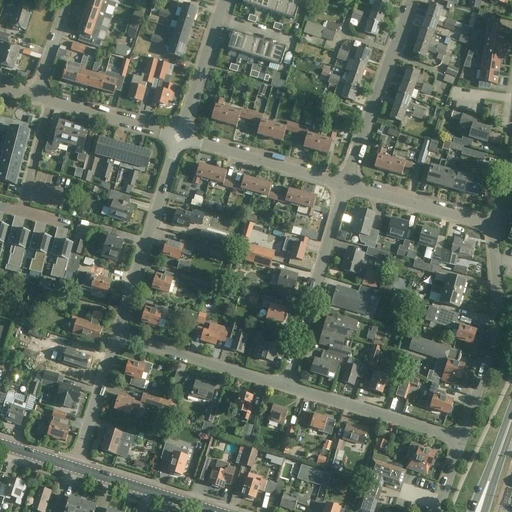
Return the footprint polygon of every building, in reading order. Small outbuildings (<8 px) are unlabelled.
[(19,0),(7,0),(6,5),(15,8),(10,25),(25,30),(33,4),(19,0)] [(105,0),(89,0),(87,7),(106,14),(108,6),(115,8),(116,4),(107,1),(105,0)] [(244,0),(243,4),(256,8),(258,0),(244,0)] [(258,0),(256,8),(269,12),(272,0),(258,0)] [(272,0),(269,12),(282,16),(286,2),(280,0),(272,0)] [(389,0),(376,0),(373,8),(385,13),(389,0)] [(507,0),(470,0),(469,8),(479,9),(480,0),(491,0),(491,2),(507,5),(507,0)] [(282,16),(295,20),(299,6),(286,2),(282,16)] [(431,4),(426,17),(438,21),(443,9),(431,4)] [(184,5),(180,17),(193,21),(197,9),(184,5)] [(87,7),(82,20),(102,26),(104,19),(111,21),(112,16),(106,14),(87,7)] [(371,16),(364,14),(363,18),(381,24),(385,13),(373,8),(371,16)] [(135,10),(131,22),(140,25),(144,13),(135,10)] [(193,21),(180,17),(176,30),(189,34),(193,21)] [(426,17),(422,30),(434,34),(436,26),(444,28),(445,23),(438,21),(426,17)] [(487,17),(484,34),(502,37),(504,25),(498,24),(498,18),(487,17)] [(363,18),(361,22),(368,24),(365,33),(376,37),(381,24),(363,18)] [(108,28),(102,26),(82,20),(78,33),(81,34),(78,41),(88,45),(90,41),(96,43),(100,31),(107,34),(108,28)] [(140,25),(131,22),(127,34),(136,37),(140,25)] [(326,29),(336,33),(338,26),(328,22),(326,29)] [(445,23),(444,28),(453,32),(455,27),(445,23)] [(336,33),(325,29),(322,38),(333,42),(336,33)] [(189,34),(176,30),(172,42),(185,46),(189,34)] [(422,30),(417,42),(437,49),(438,44),(439,43),(431,41),(434,34),(422,30)] [(12,37),(0,32),(0,40),(10,44),(12,37)] [(244,36),(234,32),(228,50),(239,53),(244,36)] [(502,37),(484,34),(482,46),(500,49),(502,37)] [(157,44),(159,37),(152,35),(150,41),(157,44)] [(471,39),(461,35),(459,42),(469,46),(471,39)] [(254,39),(244,36),(239,53),(249,56),(254,39)] [(159,37),(157,44),(164,46),(166,39),(159,37)] [(265,42),(254,39),(249,56),(259,60),(265,42)] [(185,46),(172,42),(168,55),(181,59),(185,46)] [(275,46),(265,42),(259,60),(270,63),(275,46)] [(437,49),(417,42),(413,54),(425,58),(427,52),(435,55),(436,53),(437,49)] [(4,44),(0,56),(0,64),(13,69),(19,49),(4,44)] [(73,44),(71,51),(83,55),(85,48),(73,44)] [(131,49),(118,45),(115,54),(128,58),(131,49)] [(286,49),(275,46),(270,63),(280,66),(286,49)] [(500,49),(482,46),(481,58),(498,61),(500,49)] [(357,54),(350,52),(348,58),(355,61),(366,65),(371,52),(359,48),(357,54)] [(22,54),(40,59),(42,56),(24,50),(22,54)] [(340,50),(338,55),(348,58),(350,52),(349,51),(348,53),(340,50)] [(498,61),(481,58),(479,70),(497,73),(498,61)] [(331,69),(332,60),(324,59),(323,68),(331,69)] [(106,73),(105,75),(101,91),(114,95),(115,91),(121,93),(121,90),(129,61),(124,60),(119,77),(106,73)] [(155,79),(159,63),(149,60),(144,75),(142,75),(141,78),(133,76),(130,86),(131,86),(128,99),(141,103),(147,83),(153,85),(154,79),(155,79)] [(366,65),(355,61),(350,73),(362,77),(366,65)] [(68,62),(67,67),(63,81),(76,84),(80,71),(81,66),(68,62)] [(159,63),(155,79),(160,80),(153,103),(166,107),(167,102),(171,103),(176,88),(168,86),(171,77),(167,76),(169,65),(159,63)] [(459,70),(449,66),(446,73),(456,77),(459,70)] [(408,69),(403,82),(415,86),(420,73),(408,69)] [(497,73),(479,70),(476,88),(488,90),(489,84),(495,85),(497,73)] [(92,74),(80,71),(76,84),(89,88),(92,74)] [(27,72),(26,74),(18,72),(17,78),(27,81),(30,73),(27,72)] [(97,75),(92,74),(89,88),(101,91),(105,75),(99,73),(97,75)] [(348,80),(341,78),(339,83),(358,90),(362,77),(350,73),(348,80)] [(339,83),(341,78),(331,75),(329,79),(339,83)] [(260,85),(250,82),(248,87),(258,90),(260,85)] [(415,86),(403,82),(399,94),(411,98),(414,90),(420,93),(422,88),(415,86)] [(452,91),(454,86),(446,82),(443,88),(452,91)] [(339,83),(338,87),(344,89),(341,97),(353,102),(358,90),(339,83)] [(261,85),(259,94),(265,96),(267,87),(261,85)] [(285,85),(283,91),(292,93),(293,87),(285,85)] [(411,98),(399,94),(394,106),(406,111),(411,98)] [(438,95),(436,100),(446,104),(448,99),(438,95)] [(224,124),(228,109),(229,105),(223,103),(223,100),(215,98),(213,105),(215,106),(211,120),(224,124)] [(341,108),(332,105),(330,111),(339,114),(341,108)] [(406,111),(394,106),(390,119),(402,123),(406,111)] [(488,106),(487,117),(493,118),(495,107),(488,106)] [(230,110),(228,109),(224,124),(237,127),(239,118),(248,120),(250,112),(241,110),(240,113),(234,111),(234,110),(230,109),(230,110)] [(453,112),(451,119),(461,122),(460,126),(472,130),(470,138),(487,143),(491,129),(476,125),(478,119),(453,112)] [(270,139),(274,124),(273,124),(274,123),(269,122),(269,123),(261,121),(263,116),(253,113),(251,121),(260,124),(257,135),(270,139)] [(68,145),(74,126),(59,122),(58,126),(50,124),(47,137),(49,138),(45,151),(52,153),(52,152),(57,153),(60,142),(68,145)] [(274,124),(270,139),(282,142),(286,131),(295,133),(297,125),(288,123),(286,128),(280,126),(280,125),(276,124),(276,125),(274,124)] [(74,126),(68,145),(77,147),(76,153),(79,154),(77,160),(85,162),(90,147),(84,145),(88,130),(74,126)] [(317,152),(321,138),(320,137),(320,136),(316,135),(315,136),(308,134),(309,129),(300,126),(298,134),(307,136),(304,148),(317,152)] [(27,139),(29,132),(11,127),(8,138),(25,142),(26,138),(27,139)] [(323,131),(321,138),(317,152),(329,155),(333,141),(334,142),(336,134),(329,132),(328,133),(323,131)] [(24,147),(25,142),(8,138),(3,137),(0,148),(5,149),(23,154),(25,147),(24,147)] [(472,143),(462,141),(454,138),(453,143),(470,148),(472,143)] [(108,158),(113,143),(100,139),(96,155),(108,158)] [(433,139),(429,152),(435,154),(439,140),(433,139)] [(417,165),(423,167),(430,142),(424,140),(417,165)] [(113,143),(108,158),(107,165),(112,167),(115,160),(121,162),(125,146),(113,143)] [(463,146),(452,143),(450,150),(462,153),(463,146)] [(138,150),(125,146),(121,162),(134,165),(138,150)] [(388,172),(392,159),(382,157),(384,150),(378,148),(376,155),(378,156),(374,168),(388,172)] [(22,160),(23,154),(5,149),(2,159),(20,163),(21,159),(22,160)] [(472,158),(474,152),(463,149),(462,152),(462,155),(472,158)] [(151,153),(138,150),(134,165),(146,169),(151,153)] [(59,158),(66,161),(69,156),(61,152),(59,158)] [(474,152),(472,158),(483,161),(485,155),(474,152)] [(19,170),(21,163),(20,163),(2,159),(0,158),(0,169),(17,174),(18,170),(19,170)] [(392,159),(388,172),(401,176),(404,167),(411,169),(413,164),(406,162),(405,163),(392,159)] [(439,186),(446,162),(441,160),(439,168),(432,166),(427,183),(439,186)] [(451,163),(446,162),(439,186),(452,190),(456,173),(449,171),(451,163)] [(209,181),(213,168),(199,164),(196,177),(195,176),(192,184),(198,185),(200,178),(203,179),(202,181),(208,183),(208,180),(209,181)] [(112,167),(107,165),(103,179),(108,180),(112,167)] [(464,175),(456,173),(452,190),(464,193),(471,169),(466,167),(464,175)] [(227,172),(213,168),(209,181),(212,181),(211,184),(217,186),(218,183),(223,185),(223,186),(230,188),(232,182),(225,180),(227,172)] [(16,178),(17,174),(0,169),(0,181),(15,185),(17,179),(16,178)] [(476,170),(471,169),(464,193),(477,197),(481,180),(474,177),(476,170)] [(85,171),(83,180),(89,182),(91,172),(85,171)] [(254,193),(258,181),(244,177),(242,186),(235,183),(233,189),(232,194),(235,195),(237,190),(240,191),(241,190),(248,191),(247,194),(253,195),(253,193),(254,193)] [(132,187),(134,187),(135,180),(130,178),(128,185),(126,193),(130,194),(132,187)] [(272,185),(258,181),(254,193),(257,194),(256,197),(262,198),(262,196),(268,197),(267,199),(275,201),(276,195),(269,193),(272,185)] [(299,206),(303,193),(289,189),(287,198),(280,196),(278,201),(285,204),(286,202),(292,204),(292,206),(297,208),(298,206),(299,206)] [(108,190),(106,200),(111,201),(110,204),(113,205),(109,217),(129,223),(134,208),(129,206),(131,197),(108,190)] [(303,193),(299,206),(302,207),(301,209),(307,211),(307,208),(309,208),(307,216),(312,217),(314,210),(313,209),(316,197),(303,193)] [(204,199),(196,196),(194,202),(192,201),(191,205),(201,208),(204,199)] [(177,210),(173,226),(182,229),(183,228),(189,230),(191,224),(201,227),(205,215),(192,211),(191,215),(177,210)] [(368,236),(370,230),(375,214),(359,210),(353,232),(360,234),(368,236)] [(392,219),(387,236),(403,240),(408,223),(392,219)] [(0,257),(8,229),(8,227),(1,225),(0,224),(0,257)] [(440,263),(443,249),(435,247),(439,232),(423,227),(419,245),(434,249),(431,260),(433,261),(432,266),(433,266),(440,268),(441,263),(440,263)] [(20,269),(29,235),(30,233),(22,231),(17,229),(17,231),(11,230),(7,244),(13,245),(15,246),(13,255),(11,254),(8,265),(20,269)] [(225,248),(228,238),(228,237),(203,230),(200,240),(213,244),(225,248)] [(368,236),(360,234),(359,237),(361,243),(366,244),(365,247),(374,249),(375,245),(379,232),(370,230),(368,236)] [(340,232),(338,240),(345,242),(347,234),(340,232)] [(107,244),(102,259),(117,263),(123,245),(115,242),(117,237),(105,234),(102,243),(107,244)] [(41,274),(50,240),(51,238),(44,236),(39,235),(38,237),(33,236),(29,250),(34,251),(37,252),(35,260),(32,260),(29,271),(41,274)] [(237,240),(228,238),(225,248),(228,249),(235,250),(237,240)] [(287,239),(283,252),(292,255),(290,259),(302,263),(306,248),(306,247),(308,241),(301,239),(301,241),(291,238),(290,240),(287,239)] [(444,244),(443,249),(440,263),(441,263),(442,264),(455,268),(454,272),(467,275),(468,269),(456,267),(458,257),(471,260),(475,242),(455,238),(453,246),(444,244)] [(84,242),(76,240),(72,252),(80,255),(84,242)] [(400,246),(399,250),(407,253),(410,242),(405,240),(403,247),(400,246)] [(63,280),(72,246),(72,244),(65,242),(60,241),(59,243),(54,241),(50,255),(56,257),(58,257),(56,266),(53,265),(51,277),(63,280)] [(163,255),(178,260),(181,252),(190,255),(193,246),(181,242),(180,246),(167,242),(165,248),(164,248),(162,253),(164,254),(163,255)] [(228,249),(225,248),(213,244),(210,257),(225,261),(228,249)] [(250,245),(247,254),(272,261),(275,253),(250,245)] [(378,259),(380,252),(368,248),(366,255),(378,259)] [(247,254),(236,251),(235,250),(233,257),(245,260),(247,254)] [(348,250),(341,272),(359,277),(365,254),(348,250)] [(399,251),(397,257),(405,259),(407,253),(399,251)] [(380,252),(378,259),(375,268),(384,270),(389,254),(380,252)] [(82,257),(71,254),(66,272),(77,275),(82,257)] [(247,254),(245,260),(245,262),(270,269),(272,261),(247,254)] [(167,257),(165,265),(183,271),(186,264),(167,257)] [(433,266),(432,266),(415,261),(413,268),(431,273),(433,266)] [(275,269),(274,274),(281,276),(276,291),(285,294),(287,287),(294,289),(298,276),(282,271),(275,269)] [(182,272),(180,278),(207,287),(209,280),(182,272)] [(153,281),(152,287),(153,287),(153,289),(168,293),(172,280),(173,275),(166,273),(164,278),(157,275),(155,282),(153,281)] [(366,276),(363,284),(376,288),(379,275),(374,273),(372,278),(366,276)] [(444,290),(462,295),(466,281),(436,273),(434,280),(445,283),(444,290)] [(89,274),(85,287),(107,294),(111,281),(89,274)] [(383,279),(379,291),(389,294),(392,282),(383,279)] [(370,301),(371,299),(371,297),(374,298),(376,291),(360,286),(358,293),(337,286),(331,306),(357,314),(365,316),(368,309),(369,303),(370,301)] [(31,302),(35,290),(30,288),(26,300),(31,302)] [(250,290),(248,296),(258,299),(260,293),(250,290)] [(462,295),(444,290),(442,296),(431,293),(429,300),(458,308),(462,295)] [(157,291),(154,299),(173,305),(175,297),(157,291)] [(410,292),(408,299),(422,303),(424,296),(410,292)] [(112,302),(113,296),(95,293),(94,300),(112,302)] [(248,296),(246,303),(257,306),(258,299),(248,296)] [(263,296),(261,301),(264,302),(262,307),(269,309),(266,321),(273,323),(274,320),(282,323),(286,310),(284,309),(286,302),(273,299),(263,296)] [(411,302),(408,313),(417,316),(421,305),(411,302)] [(143,315),(141,320),(143,321),(142,322),(151,325),(150,326),(155,328),(156,326),(158,327),(160,319),(167,321),(170,311),(155,306),(154,311),(147,309),(145,315),(143,315)] [(429,307),(425,320),(459,332),(456,339),(472,344),(472,343),(474,344),(476,338),(474,338),(476,331),(464,327),(464,325),(457,323),(457,321),(456,320),(457,316),(438,310),(429,307)] [(185,310),(183,316),(191,319),(197,321),(199,314),(185,310)] [(77,318),(72,334),(97,342),(102,326),(99,325),(100,321),(101,321),(103,314),(94,311),(92,319),(93,319),(92,323),(77,318)] [(197,321),(196,322),(204,325),(207,315),(200,313),(199,313),(199,314),(197,321)] [(323,332),(345,338),(349,326),(356,328),(358,321),(343,316),(342,322),(331,319),(327,318),(323,332)] [(191,319),(188,328),(194,330),(196,322),(197,321),(191,319)] [(229,330),(227,338),(233,340),(230,350),(242,353),(247,336),(243,335),(245,327),(231,323),(229,330)] [(198,327),(196,333),(203,335),(201,341),(215,345),(217,340),(225,342),(227,338),(229,330),(211,324),(208,332),(206,331),(206,330),(198,327)] [(29,333),(33,334),(41,337),(44,338),(46,332),(31,327),(29,333)] [(264,346),(262,350),(260,357),(260,359),(272,362),(276,347),(267,345),(269,341),(263,339),(264,336),(273,338),(273,336),(264,333),(257,331),(255,337),(253,343),(264,346)] [(334,349),(332,355),(341,357),(347,359),(349,352),(342,350),(345,338),(323,332),(319,345),(334,349)] [(446,362),(451,349),(450,349),(413,336),(409,349),(438,359),(446,362)] [(475,355),(477,348),(461,342),(458,349),(475,355)] [(218,356),(220,349),(204,344),(202,351),(218,356)] [(372,346),(366,365),(376,368),(382,349),(372,346)] [(37,351),(28,348),(26,347),(23,355),(37,360),(40,352),(37,351)] [(76,351),(67,348),(63,363),(80,369),(81,368),(87,369),(90,357),(76,353),(76,351)] [(448,364),(438,361),(434,373),(430,372),(427,382),(439,386),(441,380),(453,384),(455,378),(460,379),(460,378),(462,379),(464,373),(462,372),(464,366),(458,364),(462,353),(453,350),(448,364)] [(336,374),(341,357),(332,355),(326,353),(323,362),(315,360),(311,372),(327,377),(328,372),(336,374)] [(347,365),(342,382),(353,386),(357,374),(363,376),(365,369),(366,365),(353,361),(351,366),(347,365)] [(146,381),(141,380),(142,376),(143,372),(148,374),(151,366),(143,363),(142,366),(130,362),(128,368),(126,367),(124,373),(126,374),(126,375),(129,376),(132,377),(130,385),(143,389),(146,381)] [(374,373),(369,389),(382,393),(384,387),(390,389),(393,379),(396,380),(399,373),(391,370),(389,377),(374,373)] [(45,371),(43,379),(53,382),(56,383),(59,375),(45,371)] [(186,374),(176,371),(173,383),(182,386),(186,374)] [(395,397),(405,399),(409,385),(415,387),(417,388),(420,380),(418,380),(411,378),(411,377),(403,374),(395,397)] [(189,386),(186,394),(211,401),(215,386),(196,381),(194,387),(189,386)] [(33,383),(29,395),(37,398),(41,385),(33,383)] [(61,384),(57,396),(77,402),(80,389),(61,384)] [(450,407),(452,401),(444,398),(446,393),(437,390),(438,386),(432,384),(425,406),(430,408),(433,409),(432,411),(437,412),(438,411),(448,414),(448,412),(450,413),(452,408),(450,407)] [(158,406),(160,398),(143,393),(141,401),(158,406)] [(168,401),(177,403),(179,397),(170,394),(168,401)] [(236,400),(233,410),(244,413),(243,419),(248,420),(250,415),(251,415),(253,408),(250,407),(252,397),(240,394),(238,401),(236,400)] [(5,403),(0,417),(7,419),(6,421),(20,426),(26,411),(25,410),(27,405),(28,405),(29,401),(15,396),(13,400),(14,400),(12,406),(5,403)] [(119,396),(115,409),(130,413),(132,407),(139,409),(141,403),(134,401),(134,400),(127,397),(127,398),(119,396)] [(35,404),(32,412),(36,413),(37,410),(41,411),(43,406),(35,404)] [(204,419),(205,420),(212,422),(217,407),(209,404),(204,419)] [(273,406),(269,421),(283,426),(288,411),(273,406)] [(47,430),(46,434),(49,435),(48,437),(65,442),(71,424),(61,421),(62,418),(66,420),(68,414),(54,410),(52,416),(54,416),(50,430),(47,430)] [(309,421),(308,427),(318,430),(318,432),(331,436),(335,421),(314,415),(312,422),(309,421)] [(209,433),(212,423),(205,421),(202,430),(209,433)] [(253,425),(247,422),(242,439),(248,441),(253,425)] [(347,424),(342,440),(363,446),(368,431),(367,430),(367,429),(361,427),(361,429),(347,424)] [(288,427),(282,449),(289,451),(295,429),(288,427)] [(120,447),(124,434),(108,429),(102,450),(118,455),(126,458),(129,450),(120,447)] [(128,429),(126,435),(124,442),(131,444),(135,445),(136,442),(139,433),(139,432),(128,429)] [(381,433),(376,446),(384,448),(389,435),(381,433)] [(210,434),(203,456),(207,457),(214,435),(210,434)] [(337,439),(334,449),(340,450),(343,441),(337,439)] [(415,462),(410,460),(407,469),(426,475),(429,467),(430,467),(431,466),(432,466),(434,460),(432,460),(433,459),(434,454),(423,450),(423,449),(424,447),(411,443),(409,449),(410,449),(411,450),(410,453),(418,455),(415,462)] [(248,446),(242,465),(251,468),(258,449),(248,446)] [(340,450),(334,449),(328,469),(337,471),(340,460),(338,459),(340,450)] [(169,453),(166,462),(171,463),(168,471),(174,473),(173,475),(179,477),(180,475),(181,476),(184,466),(186,466),(188,461),(186,461),(187,458),(174,454),(169,453)] [(385,456),(376,453),(374,459),(384,462),(385,456)] [(275,454),(272,462),(283,465),(285,457),(275,454)] [(207,457),(203,456),(196,479),(204,481),(211,458),(207,457)] [(319,456),(317,464),(324,466),(326,458),(319,456)] [(220,489),(221,488),(222,488),(224,481),(230,483),(234,471),(228,469),(229,465),(217,461),(215,469),(214,468),(209,484),(215,486),(215,487),(220,489)] [(389,466),(386,465),(373,461),(356,511),(373,511),(383,483),(384,481),(400,486),(404,471),(403,471),(389,466)] [(320,486),(324,473),(301,466),(297,479),(320,486)] [(332,475),(324,473),(320,486),(327,488),(332,475)] [(246,479),(242,495),(248,497),(248,498),(253,500),(253,499),(255,499),(258,490),(264,492),(267,482),(261,480),(260,483),(246,479)] [(11,480),(6,495),(14,498),(12,503),(20,505),(26,485),(11,480)] [(278,480),(275,489),(282,491),(285,482),(278,480)] [(38,511),(44,511),(51,493),(38,488),(31,510),(38,511)] [(284,494),(280,507),(294,511),(297,503),(308,507),(310,501),(292,495),(291,496),(284,494)] [(65,511),(80,511),(83,503),(70,498),(65,511)] [(266,511),(269,502),(264,501),(260,511),(266,511)] [(322,502),(319,511),(321,511),(343,511),(344,509),(322,502)] [(83,503),(80,511),(94,511),(96,507),(83,503)]
